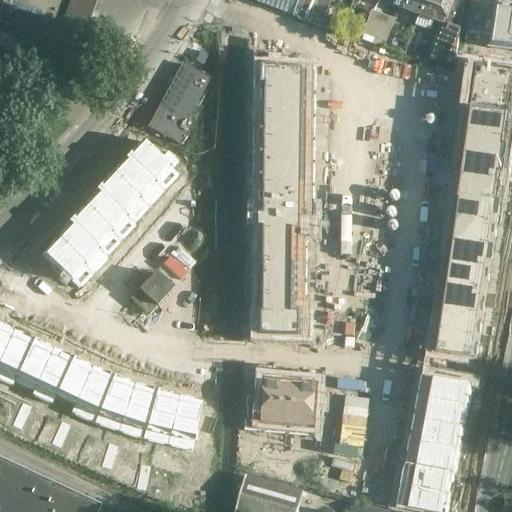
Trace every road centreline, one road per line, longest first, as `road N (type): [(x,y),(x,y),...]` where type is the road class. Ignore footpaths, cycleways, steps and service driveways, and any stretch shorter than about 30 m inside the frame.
road 1 (residential): [(204,0),(389,73),(368,359)]
road 2 (residential): [(0,264),(153,338),(368,359)]
road 3 (unclassified): [(0,235),(177,27),(190,0)]
road 4 (residential): [(368,359),(344,477)]
